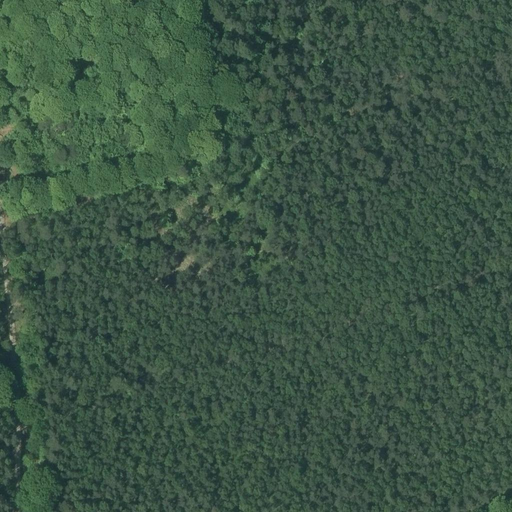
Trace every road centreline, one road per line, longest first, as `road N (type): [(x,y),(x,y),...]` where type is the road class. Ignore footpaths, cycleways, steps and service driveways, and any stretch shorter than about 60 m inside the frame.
road 1 (track): [(11,511),(18,412),(0,186)]
road 2 (unknown): [(0,370),(33,410),(38,511)]
